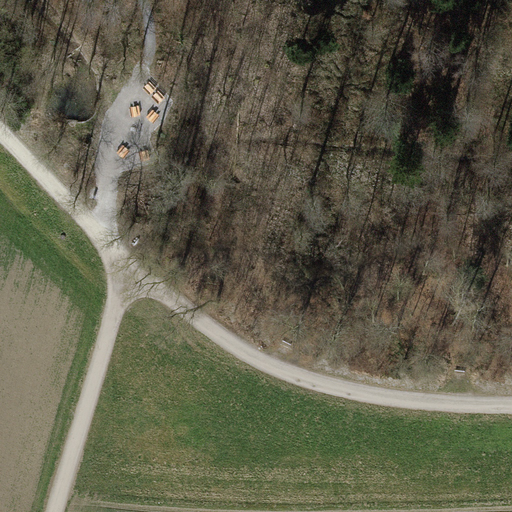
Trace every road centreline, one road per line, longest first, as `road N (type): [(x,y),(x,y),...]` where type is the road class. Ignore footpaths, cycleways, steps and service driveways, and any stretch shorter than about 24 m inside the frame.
road 1 (track): [(135,271),(260,357),(335,390),(511,405)]
road 2 (track): [(53,511),(135,271)]
road 3 (track): [(0,128),(135,271)]
